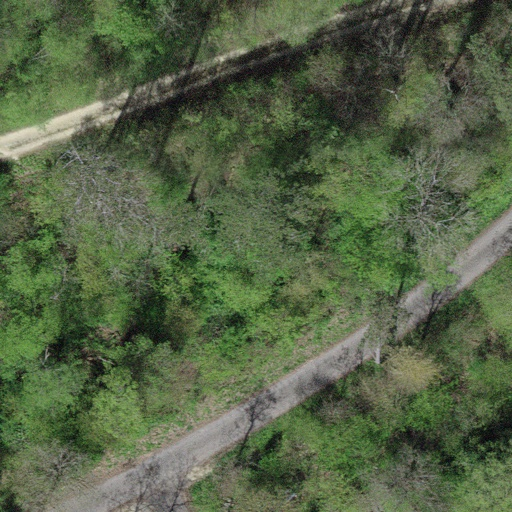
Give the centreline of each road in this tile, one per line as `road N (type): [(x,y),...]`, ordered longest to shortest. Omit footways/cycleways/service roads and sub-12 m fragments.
road 1 (residential): [(511,227),(272,398),(71,511)]
road 2 (track): [(0,153),(422,0)]
